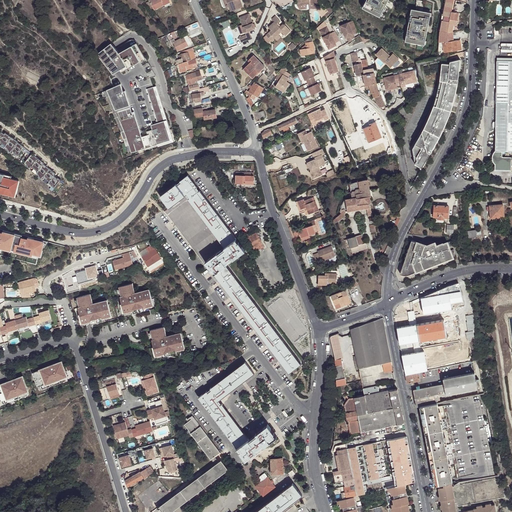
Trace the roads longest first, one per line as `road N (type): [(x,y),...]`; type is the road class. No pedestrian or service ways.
road 1 (residential): [(0,214),(88,233),(124,216),(151,176),(175,158),(257,152)]
road 2 (residential): [(425,511),(386,304)]
road 3 (residential): [(423,194),(463,121),(476,0)]
road 4 (residential): [(257,152),(317,329)]
road 5 (residential): [(317,329),(314,450),(326,511)]
road 6 (residential): [(76,346),(125,511)]
road 7 (residential): [(194,0),(250,119),(257,152)]
road 8 (residential): [(511,269),(463,271),(386,304)]
